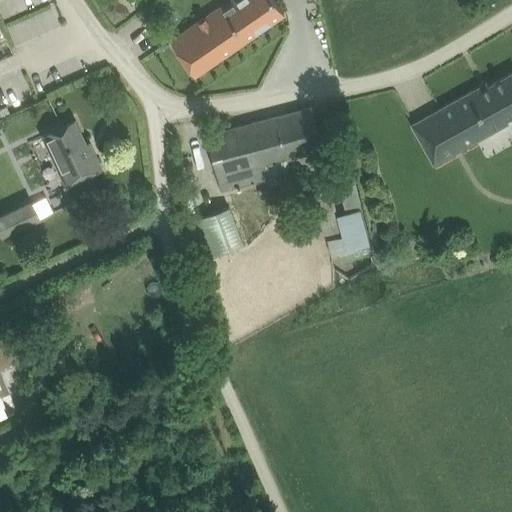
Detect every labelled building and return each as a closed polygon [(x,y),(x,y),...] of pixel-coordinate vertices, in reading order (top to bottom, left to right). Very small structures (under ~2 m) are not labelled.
[(275,0),(236,0),(225,8),(222,4),(187,29),(171,40),(195,75),(284,13),(275,0)] [(20,41),(64,25),(57,6),(13,21),(20,41)] [(0,58),(14,53),(0,20),(0,58)] [(507,118),(511,115),(511,71),(471,95),(469,91),(412,123),(435,164),(509,123),(507,118)] [(324,146),(313,106),(207,134),(222,189),(269,177),(265,162),(324,146)] [(74,120),(55,129),(44,134),(67,184),(101,168),(94,153),(90,154),(74,120)] [(341,163),(328,174),(340,187),(352,176),(341,163)] [(343,186),(346,208),(362,206),(360,185),(343,186)] [(310,194),(318,236),(340,231),(331,189),(310,194)] [(39,217),(30,198),(0,211),(0,229),(2,234),(39,217)] [(243,244),(229,205),(190,219),(204,258),(243,244)] [(343,213),(348,232),(331,237),(335,252),(375,242),(366,207),(343,213)]
